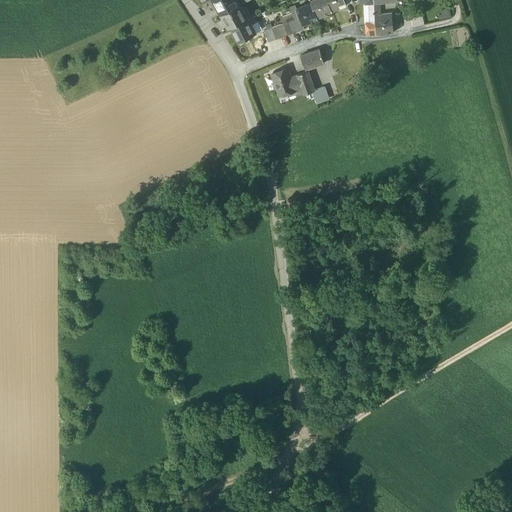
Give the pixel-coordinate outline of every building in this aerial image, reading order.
[(212,0),(220,15),(240,5),(246,2),(244,0),(212,0)] [(331,10),(327,0),(313,0),(311,1),(312,3),(317,17),(332,11),(331,10)] [(344,0),(327,0),(331,10),(346,4),(344,0)] [(312,3),(296,8),(302,24),(303,24),(317,19),(317,17),(312,3)] [(240,5),(220,15),(227,29),(231,27),(247,19),(240,5)] [(296,8),(295,5),(290,7),(294,20),(289,22),(293,33),(304,29),(303,24),(302,24),(296,8)] [(380,14),(375,14),(376,19),(376,23),(377,35),(394,32),(392,13),(380,14)] [(422,14),(412,16),(414,27),(424,24),(422,14)] [(247,19),(231,27),(238,42),(256,33),(255,32),(251,25),(248,19),(247,19)] [(256,22),(251,25),(255,32),(260,30),(261,28),(258,23),(256,22)] [(289,22),(283,24),(287,35),(293,33),(289,22)] [(376,23),(365,23),(366,36),(377,35),(376,23)] [(287,35),(283,24),(277,26),(281,37),(287,35)] [(281,37),(277,26),(272,28),(276,39),(281,37)] [(272,28),(264,31),(268,42),(276,39),(272,28)] [(319,49),(300,55),(305,69),(324,63),(319,49)] [(287,68),(272,74),(279,96),(287,93),(289,100),(296,97),(291,80),(287,68)] [(306,71),(297,74),(298,78),(304,94),(312,91),(306,71)] [(298,78),(291,80),(296,97),(304,94),(298,78)]
